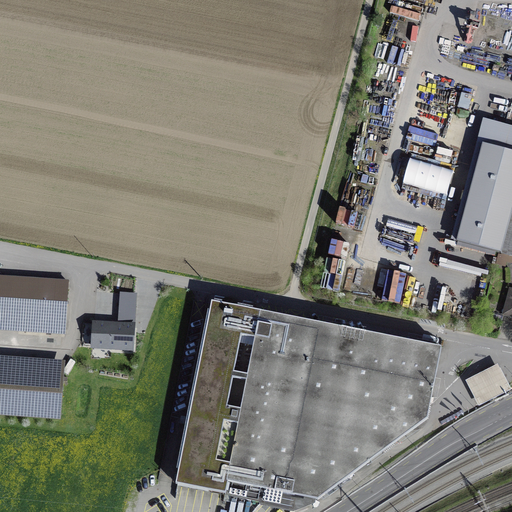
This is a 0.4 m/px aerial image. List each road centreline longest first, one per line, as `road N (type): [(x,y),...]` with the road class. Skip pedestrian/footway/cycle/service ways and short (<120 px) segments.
road 1 (track): [(289,306),(371,0)]
road 2 (residential): [(511,354),(289,306)]
road 3 (primary): [(511,411),(346,511)]
road 4 (unknown): [(413,64),(364,230)]
